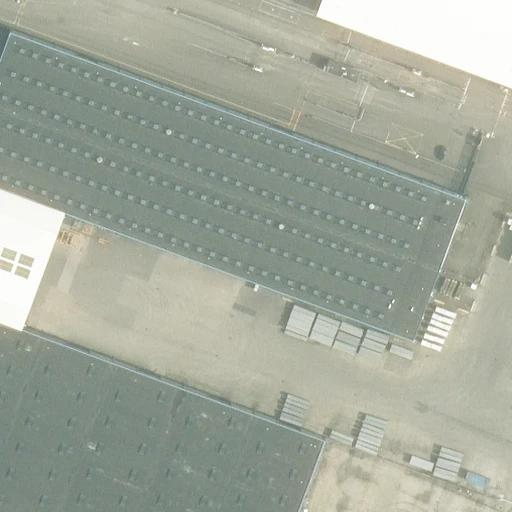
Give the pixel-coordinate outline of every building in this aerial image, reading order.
[(511,0),(323,0),(320,9),(511,79),(511,0)] [(415,341),(467,198),(11,30),(0,60),(0,188),(78,217),(415,341)] [(360,72),(329,61),(325,72),(357,83),(360,72)] [(78,217),(0,188),(0,318),(36,332),(78,217)] [(0,511),(299,511),(327,439),(36,332),(0,318),(0,511)]
